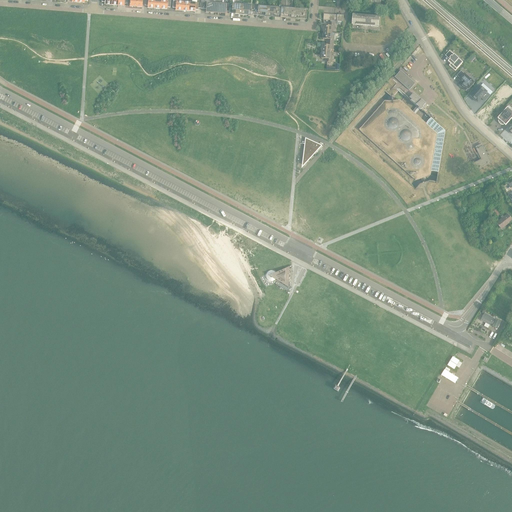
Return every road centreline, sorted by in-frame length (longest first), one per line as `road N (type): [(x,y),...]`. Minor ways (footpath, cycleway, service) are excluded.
road 1 (unclassified): [(449,325),(0,89)]
road 2 (residential): [(312,29),(93,11)]
road 3 (residential): [(511,153),(464,109),(402,0)]
